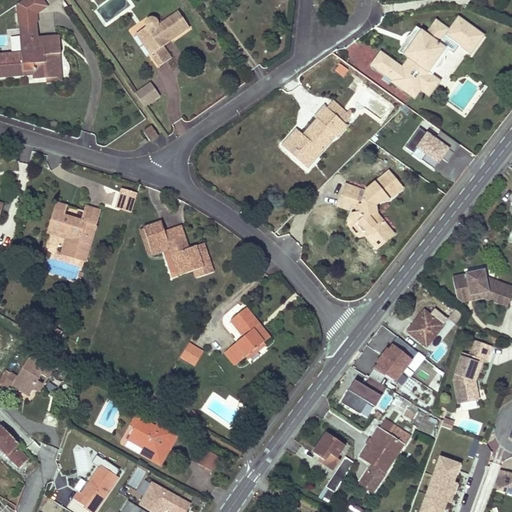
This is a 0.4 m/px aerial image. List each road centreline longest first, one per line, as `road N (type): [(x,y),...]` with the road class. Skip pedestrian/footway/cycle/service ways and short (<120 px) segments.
road 1 (residential): [(157,177),(246,229),(353,342)]
road 2 (tertiary): [(511,140),(353,342)]
road 3 (residential): [(157,177),(188,138),(298,62),(322,28)]
road 4 (residential): [(0,129),(157,177)]
road 5 (tertiary): [(353,342),(260,466)]
